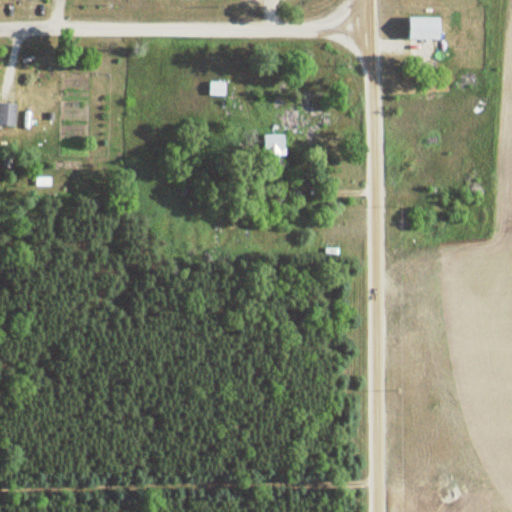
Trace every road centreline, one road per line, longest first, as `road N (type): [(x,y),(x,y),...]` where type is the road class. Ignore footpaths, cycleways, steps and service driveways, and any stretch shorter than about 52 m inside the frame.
road 1 (residential): [(375,511),(370,0)]
road 2 (residential): [(371,31),(0,29)]
